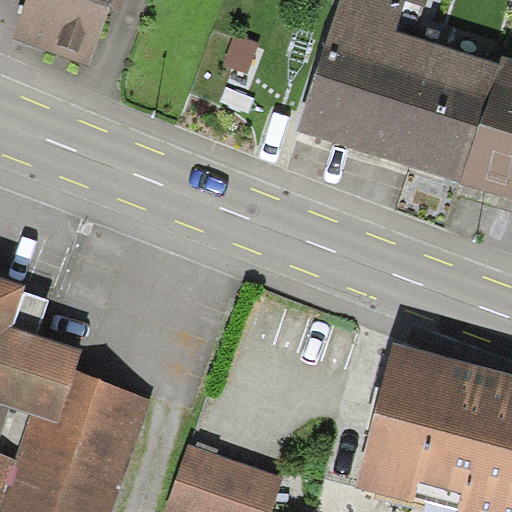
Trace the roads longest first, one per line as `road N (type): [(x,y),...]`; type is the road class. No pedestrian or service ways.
road 1 (primary): [(0,125),(511,326)]
road 2 (unknown): [(205,204),(155,284),(152,314),(168,385),(145,511)]
